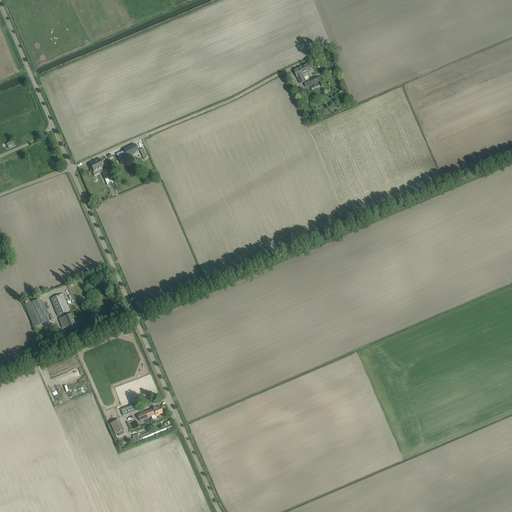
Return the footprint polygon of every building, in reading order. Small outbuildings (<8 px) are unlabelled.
[(302,75),(311,71),(308,64),(294,71),(297,78),(297,77),(301,84),(305,82),(302,75)] [(319,82),(317,77),(309,80),(311,85),(319,82)] [(318,113),(309,117),(311,122),(320,118),(318,113)] [(15,146),(13,141),(6,144),(9,149),(15,146)] [(138,151),(138,150),(135,145),(124,151),(127,156),(138,151)] [(148,158),(143,148),(140,150),(144,160),(148,158)] [(125,163),(122,158),(120,153),(116,154),(119,160),(121,164),(125,163)] [(104,167),(100,159),(90,164),(94,172),(104,167)] [(108,170),(102,172),(105,180),(111,177),(108,170)] [(69,311),(62,294),(50,299),(58,316),(69,311)] [(25,306),(34,327),(49,322),(40,300),(25,306)] [(78,332),(74,322),(71,314),(60,319),(64,328),(68,327),(71,335),(78,332)] [(48,324),(40,327),(41,328),(43,328),(45,334),(51,332),(48,324)] [(79,371),(51,380),(53,386),(74,380),(73,378),(80,376),(79,371)] [(135,405),(121,410),(123,416),(137,411),(135,405)] [(158,415),(163,413),(160,407),(157,408),(157,407),(152,409),(137,416),(139,422),(155,415),(156,416),(158,415)] [(132,429),(139,427),(137,420),(129,422),(132,429)] [(145,434),(146,436),(143,437),(144,439),(158,434),(157,431),(152,433),(152,431),(145,434)]
